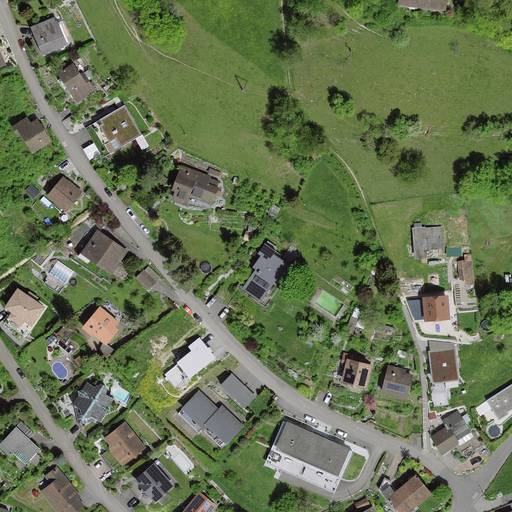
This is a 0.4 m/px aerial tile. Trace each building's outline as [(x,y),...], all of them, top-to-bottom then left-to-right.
[(398,0),(398,7),(407,8),(408,4),(444,9),(444,0),(398,0)] [(40,40),(35,42),(41,55),(64,46),(55,27),(58,26),(54,18),(34,27),(40,40)] [(93,90),(82,74),(79,76),(73,66),(58,76),(75,102),(93,90)] [(103,88),(107,95),(117,89),(112,82),(103,88)] [(119,112),(118,109),(86,128),(104,157),(141,135),(123,106),(122,106),(124,109),(119,112)] [(173,188),(172,189),(176,191),(174,198),(173,198),(173,199),(174,200),(175,197),(186,201),(188,194),(211,203),(216,189),(199,183),(201,178),(188,173),(189,171),(181,168),(173,188)] [(117,181),(121,185),(128,180),(124,175),(117,181)] [(67,208),(79,193),(67,183),(66,183),(61,179),(47,195),(57,203),(58,201),(67,208)] [(90,217),(100,227),(104,222),(94,213),(90,217)] [(424,248),(440,247),(439,229),(413,230),(415,256),(425,256),(424,248)] [(110,262),(112,263),(120,252),(98,236),(86,253),(106,267),(110,262)] [(275,251),(264,244),(257,254),(260,256),(251,267),(254,269),(243,286),(254,293),(258,287),(266,293),(272,284),(275,286),(289,266),(293,260),(284,254),(280,259),(273,254),(275,251)] [(57,260),(45,278),(61,290),(74,271),(57,260)] [(473,283),(471,262),(458,263),(459,279),(463,279),(464,284),(473,283)] [(153,282),(142,272),(136,278),(147,289),(153,282)] [(223,283),(214,296),(227,306),(236,292),(223,283)] [(43,307),(17,290),(6,307),(13,312),(10,318),(21,325),(24,320),(32,325),(43,307)] [(425,319),(447,317),(445,298),(424,300),(425,319)] [(107,341),(115,331),(108,325),(111,319),(98,309),(83,327),(91,334),(94,330),(107,341)] [(215,358),(199,339),(190,346),(193,351),(178,363),(190,377),(215,358)] [(458,379),(455,350),(432,353),(435,381),(458,379)] [(368,367),(366,366),(367,360),(343,354),(341,361),(347,362),(343,380),(363,385),(368,367)] [(405,397),(405,398),(410,377),(399,375),(400,370),(387,367),(381,391),(395,395),(395,392),(405,394),(405,397)] [(231,395),(241,385),(230,374),(220,385),(231,395)] [(78,395),(72,405),(79,410),(81,419),(90,417),(98,421),(104,412),(108,411),(108,407),(112,399),(104,394),(105,392),(105,389),(104,387),(102,385),(99,385),(97,385),(95,386),(94,388),(86,382),(81,390),(77,391),(78,395)] [(511,383),(485,401),(498,420),(508,413),(507,412),(511,408),(511,383)] [(243,387),(233,397),(244,408),(254,397),(243,387)] [(217,411),(198,392),(177,414),(197,433),(201,430),(200,429),(217,411)] [(225,443),(241,427),(221,407),(217,411),(200,429),(201,430),(220,448),(225,443)] [(446,428),(431,438),(441,453),(456,443),(455,441),(468,432),(455,412),(442,421),(446,428)] [(19,431),(24,426),(20,421),(0,443),(0,448),(9,457),(12,454),(24,465),(39,449),(19,431)] [(317,436),(282,421),(270,449),(304,464),(317,436)] [(106,438),(112,446),(101,455),(112,468),(123,459),(123,460),(129,455),(133,456),(142,448),(123,424),(106,438)] [(351,451),(317,436),(304,464),(339,479),(351,451)] [(170,486),(152,466),(129,486),(146,506),(170,486)] [(74,497),(71,494),(73,492),(55,469),(46,476),(52,483),(44,490),(54,502),(52,504),(58,511),(63,508),(66,511),(72,511),(81,506),(75,498),(77,496),(76,496),(74,497)] [(429,493),(415,475),(401,487),(414,502),(427,491),(429,493)] [(390,482),(383,478),(378,489),(386,500),(387,499),(398,511),(402,511),(414,502),(401,487),(394,493),(388,486),(390,482)] [(207,511),(214,505),(199,493),(183,511),(207,511)] [(358,509),(367,505),(365,500),(355,505),(358,509)]
